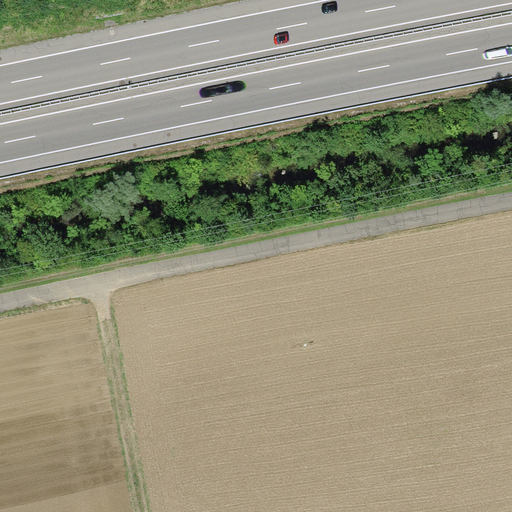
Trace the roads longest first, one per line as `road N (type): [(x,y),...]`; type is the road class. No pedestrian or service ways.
road 1 (track): [(0,303),(511,202)]
road 2 (motorway): [(0,144),(511,43)]
road 3 (motorway): [(418,0),(0,83)]
road 4 (track): [(97,282),(142,511)]
